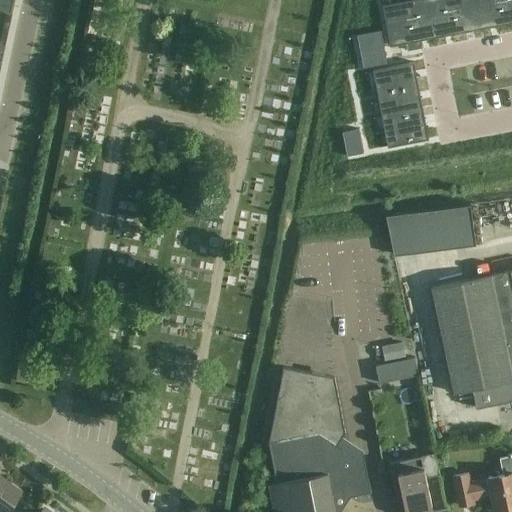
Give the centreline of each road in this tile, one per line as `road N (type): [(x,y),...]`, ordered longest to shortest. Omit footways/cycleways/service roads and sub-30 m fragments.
road 1 (unknown): [(511,239),(438,256),(419,274),(445,410),(511,415)]
road 2 (residential): [(511,121),(454,132),(440,60),(511,46)]
road 3 (residential): [(132,511),(0,421)]
road 4 (residential): [(31,0),(0,129)]
